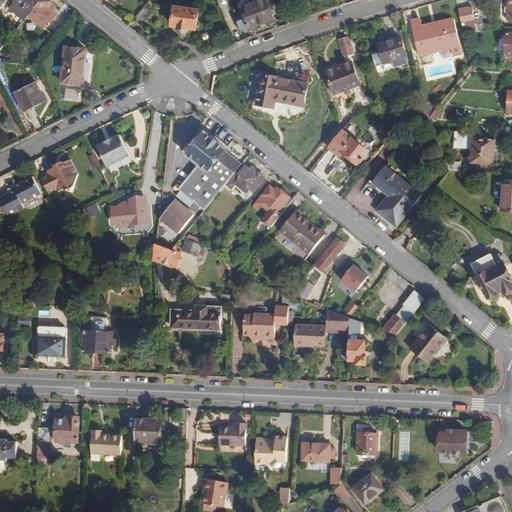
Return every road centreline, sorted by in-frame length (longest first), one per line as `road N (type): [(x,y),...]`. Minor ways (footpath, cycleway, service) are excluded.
road 1 (tertiary): [(0,385),(511,405)]
road 2 (tertiary): [(175,80),(511,352)]
road 3 (tertiary): [(403,0),(175,80)]
road 4 (tertiary): [(175,80),(0,166)]
road 5 (tertiary): [(76,0),(175,80)]
